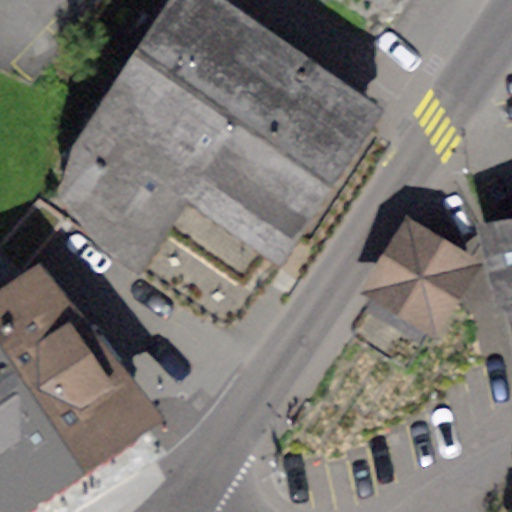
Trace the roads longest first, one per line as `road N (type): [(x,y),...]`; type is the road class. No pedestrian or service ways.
road 1 (tertiary): [(435,124),(185,508)]
road 2 (residential): [(435,124),(244,0)]
road 3 (tertiary): [(511,10),(435,124)]
